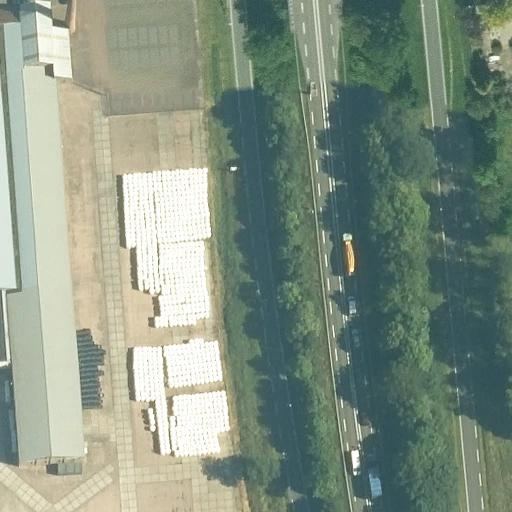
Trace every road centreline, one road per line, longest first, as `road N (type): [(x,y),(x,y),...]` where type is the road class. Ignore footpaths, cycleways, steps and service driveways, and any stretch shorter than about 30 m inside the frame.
road 1 (primary): [(235,0),(262,268),(300,511)]
road 2 (primary): [(367,511),(313,0)]
road 3 (primary): [(474,511),(428,0)]
